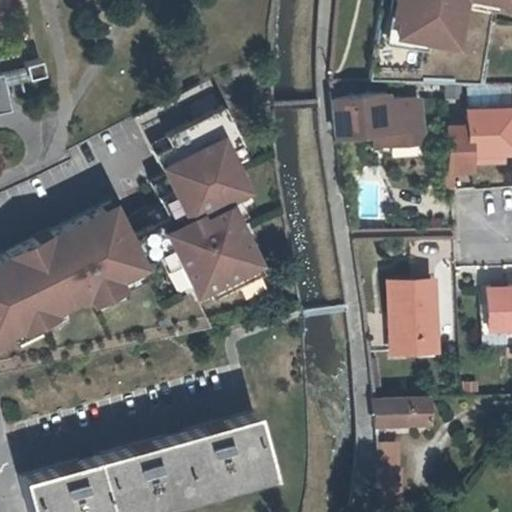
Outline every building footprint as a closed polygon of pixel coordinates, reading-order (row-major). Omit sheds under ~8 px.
[(511,0),(383,0),(370,79),(480,82),(494,0),(511,0)] [(0,70),(0,110),(8,109),(2,82),(44,73),(41,57),(24,61),(25,65),(0,70)] [(213,127),(229,159),(242,153),(224,115),(207,80),(132,115),(151,157),(213,127)] [(387,129),(388,142),(421,140),(418,96),(401,97),(401,96),(384,97),(383,91),(329,95),(334,132),(373,130),(387,129)] [(444,133),(445,164),(449,164),(472,163),(472,157),(505,156),(504,137),(511,137),(511,104),(471,106),(471,120),(444,121),(444,133)] [(151,157),(150,158),(177,214),(220,193),(241,183),(229,159),(213,127),(151,157)] [(387,129),(373,130),(375,144),(388,142),(387,129)] [(177,214),(154,225),(185,291),(252,259),(220,193),(177,214)] [(107,194),(0,247),(0,331),(79,292),(83,301),(116,285),(113,278),(142,263),(107,194)] [(431,347),(430,277),(387,279),(388,346),(431,347)] [(487,328),(511,327),(511,284),(487,286),(487,328)] [(425,411),(425,395),(418,395),(417,395),(371,398),(373,422),(426,421),(425,411)] [(266,471),(251,413),(18,476),(27,511),(113,511),(143,504),(144,511),(160,507),(158,500),(215,485),(217,492),(231,488),(230,481),(266,471)] [(373,467),(397,466),(395,441),(373,442),(373,467)] [(397,466),(373,467),(373,482),(373,487),(373,492),(401,489),(400,466),(397,466)]
